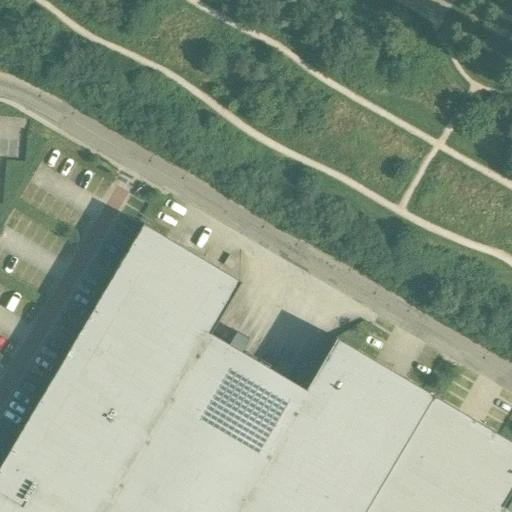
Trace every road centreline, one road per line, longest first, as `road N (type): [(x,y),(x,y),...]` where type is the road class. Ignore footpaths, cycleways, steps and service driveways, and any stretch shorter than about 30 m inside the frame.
road 1 (unclassified): [(511,378),(0,82)]
road 2 (unknown): [(0,333),(113,143)]
